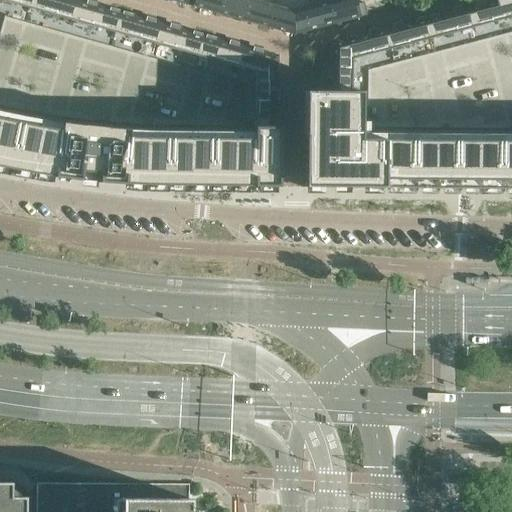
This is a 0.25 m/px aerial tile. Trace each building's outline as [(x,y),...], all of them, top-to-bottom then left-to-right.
[(0,0),(0,9),(5,11),(7,3),(30,9),(33,1),(32,0),(0,0)] [(32,0),(33,1),(30,9),(72,21),(74,13),(78,0),(32,0)] [(78,0),(74,13),(72,21),(114,33),(116,25),(120,11),(95,4),(95,3),(86,0),(86,1),(82,0),(78,0)] [(193,0),(192,6),(231,17),(235,0),(193,0)] [(254,0),(235,0),(231,17),(268,28),(275,6),(254,0)] [(354,0),(334,0),(314,5),(320,27),(359,17),(366,15),(363,2),(356,4),(354,0)] [(486,0),(484,1),(467,5),(471,19),(473,27),(511,16),(511,1),(511,0),(486,0)] [(275,6),(268,28),(292,34),(320,27),(314,5),(293,11),(275,6)] [(435,14),(425,16),(429,30),(431,38),(473,27),(471,19),(467,5),(450,10),(435,14)] [(116,25),(114,33),(156,45),(158,37),(162,23),(120,11),(116,25)] [(400,23),(383,27),(387,41),(389,49),(431,38),(429,30),(425,16),(415,19),(400,23)] [(158,37),(156,45),(197,56),(200,48),(204,34),(162,23),(158,37)] [(351,36),(344,37),(348,52),(351,63),(351,59),(389,49),(387,41),(383,27),(366,32),(351,36)] [(200,48),(197,56),(239,68),(241,60),(245,46),(204,34),(200,48)] [(344,37),(328,42),(328,79),(328,84),(339,84),(339,92),(351,92),(351,63),(348,52),(344,37)] [(241,60),(239,68),(254,72),(254,82),(262,82),(277,83),(277,55),(245,46),(241,60)] [(262,82),(254,82),(254,126),(262,126),(262,127),(277,127),(277,83),(262,82)] [(311,92),(303,91),(302,135),(302,136),(302,140),(302,146),(302,149),(302,165),(302,168),(302,175),(302,178),(302,184),(302,187),(306,187),(321,187),(333,187),(334,187),(350,188),(351,188),(363,188),(378,188),(383,188),(385,188),(400,188),(404,188),(420,188),(422,188),(426,188),(427,188),(442,188),(443,188),(447,188),(449,188),(458,188),(461,188),(464,189),(465,189),(469,189),(470,189),(487,189),(490,189),(507,189),(508,189),(511,188),(511,128),(365,127),(363,127),(363,140),(358,140),(359,121),(365,121),(366,92),(351,92),(339,92),(339,84),(328,84),(328,92),(311,92)] [(0,167),(11,170),(33,174),(54,177),(55,178),(80,181),(81,172),(98,174),(98,183),(115,184),(123,185),(124,185),(145,186),(168,186),(254,187),(275,187),(278,187),(278,127),(277,127),(262,127),(262,126),(254,126),(239,126),(190,126),(147,125),(134,124),(120,123),(107,122),(93,121),(93,124),(85,123),(86,120),(72,119),(58,117),(44,114),(30,112),(16,109),(2,106),(0,105),(0,167)] [(416,251),(417,226),(357,224),(356,249),(416,251)] [(0,511),(27,511),(27,495),(13,495),(13,481),(0,480),(0,511)]
